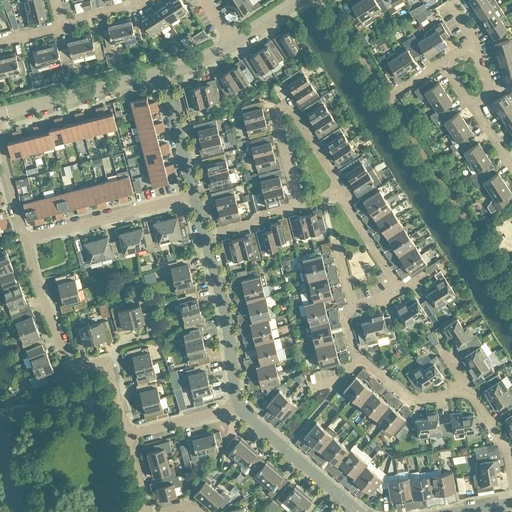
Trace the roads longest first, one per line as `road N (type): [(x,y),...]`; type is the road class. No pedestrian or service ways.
road 1 (residential): [(126,435),(105,361),(71,369),(24,239)]
road 2 (residential): [(297,204),(274,111),(288,103),(339,188)]
road 3 (residential): [(24,239),(194,194)]
road 4 (residential): [(238,405),(204,234)]
road 5 (tertiary): [(0,114),(162,71)]
road 6 (residential): [(358,511),(238,405)]
road 7 (residential): [(194,194),(162,71)]
road 8 (residential): [(463,383),(413,401),(361,359)]
